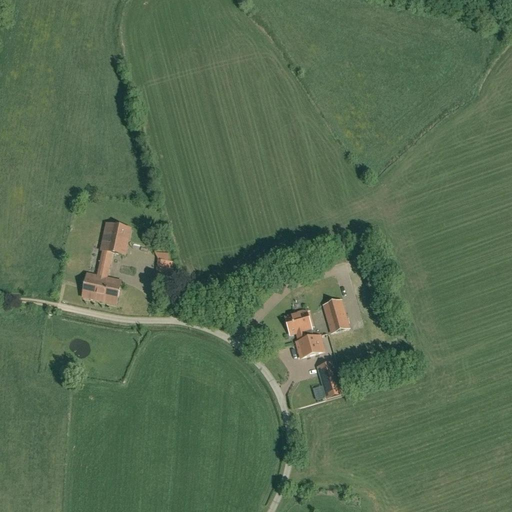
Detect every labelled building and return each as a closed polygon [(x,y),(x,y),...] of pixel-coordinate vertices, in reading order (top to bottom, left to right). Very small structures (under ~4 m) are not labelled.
[(102,252),(104,253),(98,278),(88,276),(83,299),(117,306),(122,283),(107,280),(112,255),(123,257),(126,241),(129,242),(131,231),(107,226),(102,252)] [(157,288),(171,289),(173,263),(159,262),(157,288)] [(366,279),(352,283),(369,339),(382,336),(366,279)] [(332,335),(349,330),(341,302),(324,307),(332,335)] [(296,335),(298,343),(300,343),(314,339),(310,325),(312,324),(310,315),(307,315),(307,313),(304,314),(303,312),(296,314),(296,316),(285,319),(290,336),(296,335)] [(382,336),(391,334),(390,328),(381,330),(382,336)] [(314,339),(300,343),(298,343),(296,344),(301,360),(325,353),(320,337),(314,339)] [(319,369),(324,388),(339,383),(334,365),(319,369)]
